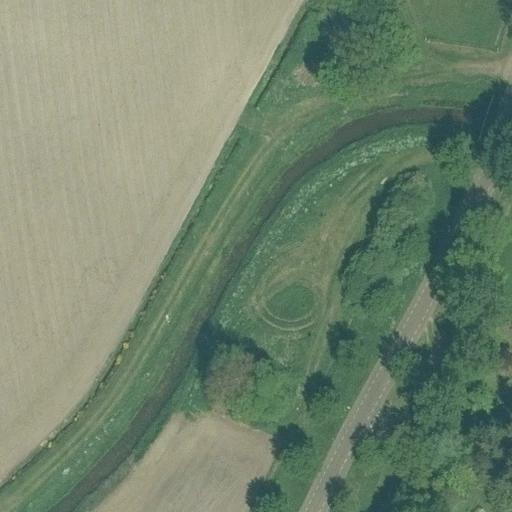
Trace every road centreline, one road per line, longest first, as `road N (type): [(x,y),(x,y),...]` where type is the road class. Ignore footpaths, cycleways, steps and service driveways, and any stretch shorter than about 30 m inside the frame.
road 1 (tertiary): [(364,423),(448,269),(511,108)]
road 2 (residential): [(498,336),(477,327),(450,336),(410,444)]
